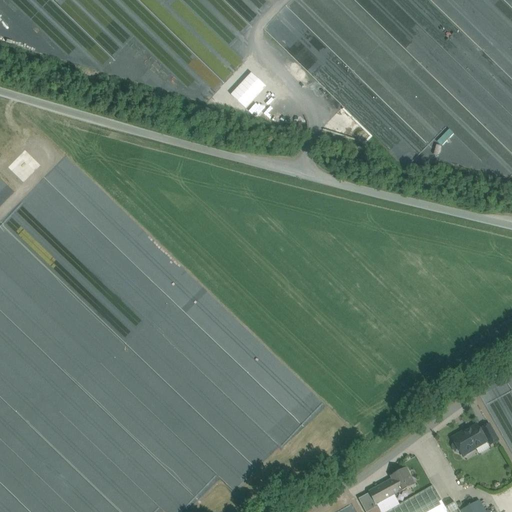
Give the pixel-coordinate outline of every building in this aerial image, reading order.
[(253,20),(253,8),(245,9),(245,20),(253,20)] [(511,379),(481,397),(492,415),(498,418),(504,411),(511,418),(511,379)] [(281,448),(309,418),(309,415),(303,409),(299,414),(283,414),(286,417),(298,417),(298,420),(284,420),(284,425),(271,424),(266,429),(266,434),(281,448)] [(498,441),(489,425),(480,430),(486,442),(488,441),(491,445),(498,441)] [(477,426),(465,433),(464,431),(452,438),(456,443),(453,445),(453,447),(456,452),(458,453),(460,452),(464,457),(463,455),(486,442),(480,430),(477,426)] [(449,479),(456,476),(447,456),(440,460),(449,479)] [(406,469),(391,477),(392,479),(399,493),(415,484),(406,469)] [(370,493),(376,505),(395,495),(399,493),(392,479),(369,492),(370,493)] [(447,511),(445,508),(433,486),(400,505),(386,511),(447,511)] [(370,493),(359,499),(365,511),(368,511),(378,507),(376,505),(370,493)] [(395,495),(376,505),(378,507),(380,511),(386,511),(400,505),(395,495)] [(485,511),(479,501),(460,511),(485,511)] [(460,511),(455,503),(445,508),(447,511),(460,511)]
